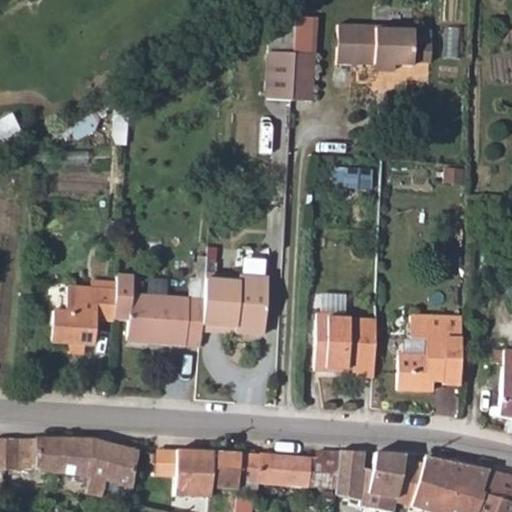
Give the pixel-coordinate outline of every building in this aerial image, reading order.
[(373,28),(335,27),(333,66),(372,67),(390,68),(409,69),(409,65),(427,66),(428,40),(409,41),(410,31),(373,31),(373,28)] [(428,32),(410,31),(409,41),(428,40),(428,32)] [(267,103),(290,104),(292,57),(269,56),(267,103)] [(316,59),(292,57),(290,104),(314,106),(316,59)] [(372,187),(374,168),(331,164),(329,184),(372,187)] [(265,279),(203,274),(202,301),(200,332),(261,336),(265,279)] [(109,325),(127,327),(126,339),(148,341),(147,346),(198,349),(200,332),(202,301),(130,296),(132,279),(113,277),(111,294),(109,325)] [(109,325),(111,294),(63,290),(62,316),(49,315),(47,346),(65,347),(64,357),(81,359),(82,349),(90,349),(92,324),(109,325)] [(439,383),(458,383),(460,322),(460,315),(407,314),(407,337),(426,337),(425,354),(397,354),(396,389),(431,389),(431,378),(439,378),(439,383)] [(355,380),(373,381),(375,322),(342,321),(343,317),(314,317),(312,374),(333,375),(339,369),(355,370),(355,376),(355,380)] [(496,416),(511,419),(511,352),(490,350),(488,363),(500,365),(496,416)] [(72,439),(38,438),(15,439),(0,438),(0,470),(13,472),(25,473),(86,477),(83,494),(100,497),(104,481),(118,484),(117,486),(131,489),(138,452),(94,440),(72,439)] [(154,449),(153,475),(172,476),(173,450),(154,449)] [(171,493),(208,495),(208,487),(210,452),(173,450),(172,476),(171,493)] [(357,499),(363,452),(338,450),(338,453),(334,491),(333,496),(357,501),(357,499)] [(312,458),(308,458),(306,487),(334,491),(338,453),(315,451),(312,458)] [(308,458),(210,452),(208,487),(218,488),(211,511),(247,511),(249,500),(233,500),(233,490),(248,490),(255,487),(255,481),(306,487),(308,458)] [(383,503),(388,454),(363,452),(357,499),(383,503)] [(422,458),(408,507),(426,511),(472,511),(485,471),(422,458)] [(511,511),(511,509),(511,476),(485,471),(472,511),(511,511)] [(393,511),(352,503),(350,511),(393,511)]
